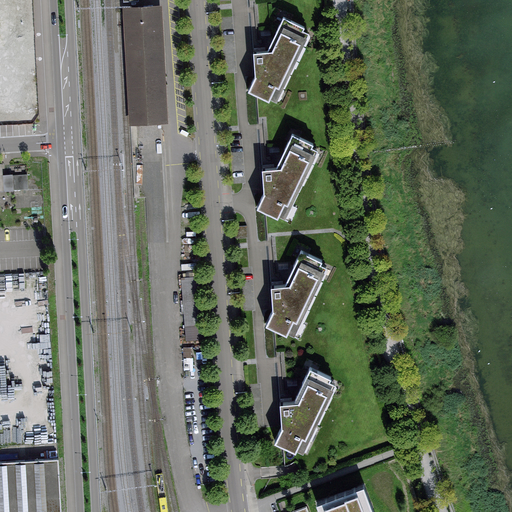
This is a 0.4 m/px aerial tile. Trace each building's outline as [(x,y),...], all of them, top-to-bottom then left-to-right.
[(134,8),(129,8),(138,151),(159,150),(149,7),(145,7),(134,8)] [(306,31),(282,18),(268,46),(251,50),(254,73),(247,87),(273,99),(306,31)] [(315,151),(289,137),(276,166),(262,167),(264,193),(256,207),(282,219),(315,151)] [(0,189),(18,189),(17,173),(6,173),(5,161),(0,161),(0,189)] [(327,264),(302,251),(287,283),(272,283),(273,308),(267,321),(292,334),(327,264)] [(204,337),(201,272),(183,273),(186,338),(204,337)] [(334,381),(307,367),(292,401),(279,402),(281,425),(274,438),(300,451),(334,381)] [(62,511),(59,457),(0,460),(0,511),(62,511)] [(375,511),(365,485),(318,503),(321,511),(375,511)]
